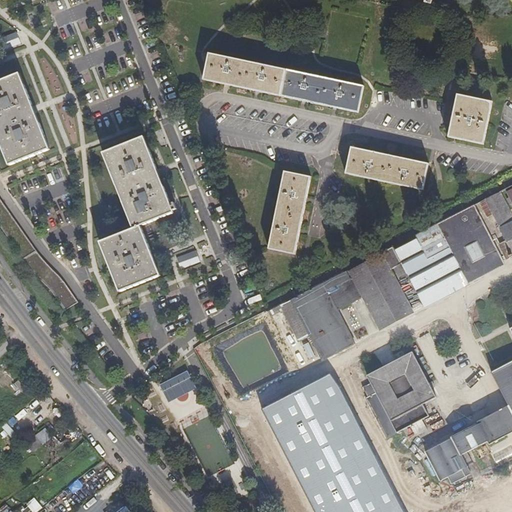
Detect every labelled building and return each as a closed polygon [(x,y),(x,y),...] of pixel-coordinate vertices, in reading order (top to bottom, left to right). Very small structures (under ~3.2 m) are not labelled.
[(113,29),(103,32),(106,43),(115,41),(113,29)] [(2,39),(7,50),(22,43),(16,32),(2,39)] [(210,54),(205,79),(359,112),(364,86),(341,81),(210,54)] [(0,80),(0,142),(9,166),(49,150),(20,73),(0,80)] [(493,103),(459,95),(450,136),(484,144),(493,103)] [(133,230),(140,227),(174,214),(143,138),(103,154),(133,230)] [(429,164),(351,148),(346,174),(424,191),(429,164)] [(311,178),(286,172),(270,249),(296,255),(311,178)] [(484,200),(506,242),(498,246),(506,261),(511,257),(511,207),(503,190),(498,193),(484,200)] [(237,272),(249,267),(223,206),(212,210),(237,272)] [(423,308),(504,266),(473,206),(380,254),(381,256),(389,271),(392,270),(397,278),(406,274),(423,308)] [(140,227),(133,230),(99,243),(119,292),(160,277),(140,227)] [(177,258),(182,270),(201,262),(196,250),(177,258)] [(353,344),(335,311),(360,298),(378,331),(411,314),(389,271),(381,256),(346,275),(345,273),(279,309),(295,339),(306,333),(320,362),(353,344)] [(511,327),(511,329),(511,330),(511,361),(492,372),(509,406),(511,410),(511,327)] [(434,399),(411,353),(366,376),(369,384),(361,388),(367,398),(365,399),(388,439),(412,426),(418,437),(429,431),(423,420),(427,418),(421,406),(434,399)] [(406,511),(331,374),(265,411),(316,511),(406,511)] [(18,381),(13,385),(20,393),(25,388),(18,381)] [(481,424),(491,444),(511,432),(511,410),(509,406),(479,421),(481,424)] [(7,423),(3,427),(12,437),(16,433),(7,423)] [(491,444),(481,424),(425,452),(440,482),(450,477),(453,484),(472,474),(469,467),(474,465),(468,452),(480,445),(482,448),(491,444)] [(32,511),(38,511),(43,507),(36,500),(28,507),(32,511)]
